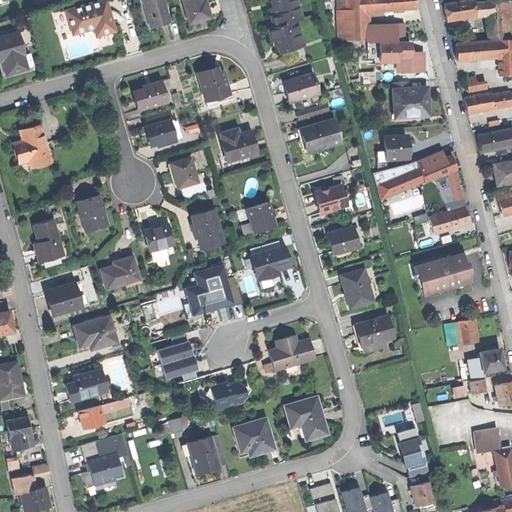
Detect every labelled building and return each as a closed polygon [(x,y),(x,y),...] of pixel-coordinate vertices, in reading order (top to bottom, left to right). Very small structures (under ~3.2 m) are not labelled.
[(85,0),(66,6),(73,29),(85,26),(94,23),(96,31),(114,26),(111,17),(108,6),(106,0),(85,0)] [(164,0),(143,0),(147,13),(150,12),(153,22),(160,20),(169,18),(164,0)] [(183,0),(190,23),(200,21),(212,17),(208,6),(204,7),(202,0),(183,0)] [(269,15),(271,22),(296,15),(292,4),(294,0),(270,0),(273,10),(268,11),(269,15)] [(301,14),(297,0),(294,0),(292,4),(296,15),(301,14)] [(337,0),(338,10),(347,9),(345,0),(337,0)] [(347,11),(365,11),(364,3),(363,0),(345,0),(347,9),(347,11)] [(376,0),(377,2),(378,9),(415,6),(414,0),(376,0)] [(473,0),(462,0),(443,3),(444,11),(445,19),(476,15),(473,1),(473,0)] [(510,0),(508,0),(485,1),(486,13),(489,39),(511,37),(510,16),(511,16),(510,0)] [(476,15),(486,13),(485,1),(473,1),(476,15)] [(366,10),(378,9),(377,2),(364,3),(365,11),(366,10)] [(112,5),(108,6),(111,17),(117,15),(120,11),(119,7),(112,5)] [(338,39),(348,39),(347,11),(347,9),(338,10),(337,10),(338,39)] [(367,26),(366,10),(365,11),(347,11),(348,39),(368,38),(367,26)] [(271,22),(266,24),(269,36),(273,34),(275,41),(278,48),(298,42),(295,32),(299,25),(296,15),(271,22)] [(303,41),(299,25),(295,32),(298,42),(303,41)] [(396,25),(367,26),(368,38),(368,41),(396,40),(396,25)] [(404,25),(396,25),(396,40),(404,40),(404,25)] [(17,28),(0,32),(0,52),(1,56),(6,73),(28,66),(23,50),(17,28)] [(85,30),(86,52),(92,51),(91,38),(94,37),(94,29),(85,30)] [(511,38),(497,39),(497,40),(498,56),(498,66),(498,75),(511,74),(511,38)] [(485,57),(498,56),(497,40),(484,41),(485,57)] [(456,52),(456,59),(485,57),(484,41),(455,43),(456,52)] [(372,60),(391,59),(391,43),(390,42),(371,43),(372,60)] [(427,42),(400,43),(401,58),(427,57),(427,50),(427,42)] [(391,59),(401,58),(400,43),(391,43),(391,59)] [(29,48),(23,50),(28,66),(33,65),(29,48)] [(205,95),(207,102),(214,99),(213,93),(228,88),(225,79),(223,70),(218,72),(216,66),(215,63),(195,68),(203,95),(205,95)] [(286,88),(288,98),(308,92),(306,85),(316,83),(311,69),(300,72),(301,74),(294,76),(294,74),(282,77),(286,88)] [(134,96),(137,105),(165,97),(158,75),(149,78),(150,81),(142,84),(131,87),(134,96)] [(466,78),(469,92),(476,90),(475,84),(473,77),(466,78)] [(317,89),(316,83),(306,85),(308,92),(317,89)] [(426,87),(392,89),(394,112),(416,110),(417,115),(428,115),(427,101),(426,87)] [(466,105),(467,112),(493,108),(490,95),(490,92),(464,97),(466,105)] [(508,92),(490,95),(493,108),(511,105),(508,92)] [(319,97),(320,100),(323,108),(328,106),(324,96),(319,97)] [(320,100),(295,107),(298,115),(323,108),(320,100)] [(146,130),(149,141),(156,139),(157,141),(174,136),(168,115),(171,114),(169,105),(144,112),(146,121),(149,130),(146,130)] [(175,113),(171,114),(168,115),(174,136),(181,134),(175,113)] [(300,124),(306,146),(317,143),(339,137),(333,115),(300,124)] [(29,163),(49,157),(46,144),(39,120),(18,126),(21,136),(11,139),(14,148),(17,158),(27,156),(29,163)] [(237,124),(230,126),(231,132),(239,130),(237,124)] [(318,146),(317,143),(306,146),(300,124),(297,125),(300,137),(304,150),(318,146)] [(219,136),(226,157),(238,153),(248,150),(255,148),(252,139),(248,127),(239,130),(231,132),(230,126),(219,129),(221,135),(219,136)] [(511,145),(511,128),(509,129),(477,135),(478,143),(480,151),(511,145)] [(405,135),(384,136),(385,150),(385,159),(407,157),(406,146),(405,135)] [(52,142),(46,144),(49,157),(56,155),(52,142)] [(169,159),(176,184),(196,178),(189,153),(169,159)] [(422,180),(422,181),(452,169),(449,163),(447,157),(428,165),(424,156),(414,161),(417,168),(422,180)] [(174,184),(176,184),(169,159),(167,160),(170,172),(174,184)] [(511,160),(492,164),(494,175),(496,185),(511,182),(511,160)] [(417,182),(422,180),(417,168),(412,170),(417,182)] [(407,180),(409,188),(415,186),(414,183),(416,183),(414,178),(407,180)] [(317,201),(320,212),(329,209),(331,207),(338,205),(345,203),(344,200),(344,198),(347,192),(342,189),(340,183),(326,187),(323,186),(321,189),(314,191),(317,201)] [(407,217),(423,211),(415,186),(409,188),(399,191),(407,217)] [(434,192),(438,205),(451,201),(447,188),(434,192)] [(76,197),(85,234),(110,227),(102,205),(97,191),(76,197)] [(511,191),(496,196),(502,215),(511,211),(511,191)] [(248,213),(252,225),(273,219),(269,204),(267,198),(246,204),(248,213)] [(347,199),(344,200),(345,203),(338,205),(339,208),(349,205),(347,199)] [(272,203),(269,204),(273,219),(277,218),(274,209),(272,203)] [(191,213),(200,244),(221,237),(212,206),(198,210),(191,213)] [(464,207),(445,213),(449,228),(469,222),(467,216),(464,207)] [(426,219),(423,211),(407,217),(409,224),(426,219)] [(434,232),(449,228),(445,213),(429,218),(432,228),(434,232)] [(54,260),(65,255),(52,215),(32,221),(37,238),(33,239),(35,248),(39,264),(54,260)] [(430,229),(432,228),(429,218),(428,218),(428,221),(417,224),(418,230),(429,227),(430,229)] [(143,226),(149,247),(172,240),(165,219),(153,223),(143,226)] [(244,233),(251,231),(248,219),(240,221),(244,233)] [(329,240),(332,250),(357,243),(351,222),(326,230),(329,240)] [(449,235),(438,238),(440,244),(440,245),(451,242),(449,235)] [(250,252),(256,271),(258,270),(259,275),(278,270),(277,265),(288,262),(285,252),(283,242),(263,248),(252,252),(250,252)] [(250,246),(252,252),(263,248),(262,242),(250,246)] [(99,266),(104,286),(128,279),(127,274),(137,271),(132,252),(118,256),(120,260),(113,262),(99,266)] [(444,257),(413,266),(421,295),(454,285),(453,282),(468,277),(465,265),(462,257),(445,261),(444,257)] [(190,315),(232,302),(224,274),(220,262),(190,271),(194,283),(181,286),(190,315)] [(339,276),(344,294),(347,293),(351,308),(372,302),(370,292),(367,285),(363,269),(339,276)] [(80,277),(73,280),(79,303),(87,301),(80,277)] [(48,301),(51,311),(79,303),(73,280),(54,285),(55,289),(52,290),(46,292),(48,301)] [(155,299),(144,303),(147,314),(159,311),(155,299)] [(159,314),(159,311),(147,314),(144,303),(142,303),(146,318),(159,314)] [(0,334),(5,333),(13,332),(11,321),(9,311),(0,312),(0,334)] [(75,333),(78,344),(88,341),(95,339),(97,344),(115,339),(108,313),(97,316),(83,320),(72,323),(75,333)] [(358,337),(361,346),(381,341),(391,338),(385,317),(355,325),(358,337)] [(459,342),(476,340),(474,327),(473,318),(456,321),(457,328),(459,342)] [(447,344),(459,342),(457,328),(445,329),(447,344)] [(268,351),(273,370),(284,367),(283,364),(294,361),(295,364),(314,359),(311,348),(308,339),(296,343),(293,344),(291,336),(275,341),(277,348),(268,351)] [(183,340),(154,348),(159,364),(188,356),(186,348),(183,340)] [(382,346),(381,341),(361,346),(362,352),(382,346)] [(481,371),(501,368),(500,358),(498,348),(478,351),(479,358),(480,363),(481,371)] [(188,356),(159,364),(164,380),(193,372),(191,364),(188,356)] [(0,365),(0,398),(8,397),(20,395),(18,381),(20,380),(19,375),(17,362),(0,365)] [(67,393),(70,401),(97,394),(95,388),(105,385),(101,369),(82,374),(77,376),(72,377),(74,383),(65,385),(67,393)] [(470,393),(484,390),(482,378),(467,381),(470,393)] [(24,398),(20,380),(18,381),(20,395),(8,397),(9,400),(24,398)] [(511,381),(494,385),(494,389),(495,394),(497,405),(511,401),(511,381)] [(212,400),(215,409),(243,402),(249,389),(236,383),(234,388),(229,385),(226,383),(224,386),(221,384),(216,385),(209,387),(212,400)] [(465,383),(452,386),(455,397),(467,394),(465,383)] [(107,391),(105,385),(95,388),(97,394),(107,391)] [(128,397),(112,402),(114,409),(115,414),(131,410),(128,397)] [(285,406),(289,424),(300,421),(301,425),(304,438),(305,440),(326,434),(320,415),(316,398),(285,406)] [(417,420),(424,418),(419,401),(412,403),(417,420)] [(112,402),(104,404),(107,412),(114,409),(112,402)] [(81,421),(83,429),(103,423),(101,413),(99,405),(78,411),(81,421)] [(28,417),(25,418),(28,434),(24,435),(26,447),(33,445),(31,438),(28,417)] [(6,421),(11,449),(26,447),(24,435),(28,434),(25,418),(6,421)] [(167,421),(170,432),(178,430),(176,424),(175,419),(167,421)] [(232,428),(237,445),(245,443),(248,454),(249,456),(262,453),(273,449),(264,419),(232,428)] [(294,440),(304,438),(301,425),(290,428),(294,440)] [(477,453),(493,450),(499,449),(495,427),(473,431),(477,453)] [(415,428),(396,434),(409,478),(427,473),(415,428)] [(124,432),(82,442),(92,483),(124,476),(122,466),(132,464),(124,432)] [(191,463),(194,474),(206,471),(218,467),(218,465),(211,440),(210,437),(186,443),(191,463)] [(219,437),(211,440),(218,465),(226,462),(219,437)] [(188,464),(191,463),(186,443),(182,444),(188,464)] [(241,456),(248,454),(245,443),(237,445),(241,456)] [(499,449),(493,450),(500,487),(511,484),(511,461),(509,447),(499,449)] [(6,456),(7,468),(19,467),(18,455),(6,456)] [(31,467),(33,474),(48,472),(47,464),(31,467)] [(86,485),(92,483),(89,469),(83,470),(86,485)] [(15,494),(20,493),(32,491),(29,475),(12,478),(15,494)] [(430,480),(410,485),(412,492),(415,504),(419,503),(434,500),(430,480)] [(314,511),(336,511),(328,482),(308,487),(314,511)] [(385,490),(367,495),(366,493),(360,494),(357,485),(338,490),(344,511),(364,511),(364,510),(371,508),(372,511),(399,511),(395,497),(388,499),(385,490)] [(24,511),(48,507),(47,499),(45,488),(32,491),(20,493),(24,511)] [(436,506),(434,500),(419,503),(420,509),(436,506)] [(502,511),(510,511),(508,500),(500,502),(502,511)] [(502,511),(500,502),(499,502),(500,506),(476,511),(502,511)]
